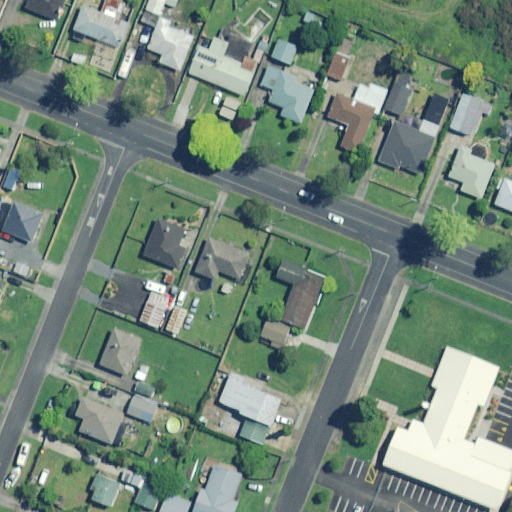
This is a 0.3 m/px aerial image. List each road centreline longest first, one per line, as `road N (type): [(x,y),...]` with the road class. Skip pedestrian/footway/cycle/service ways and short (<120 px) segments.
road 1 (residential): [(0,462),(131,129)]
road 2 (residential): [(285,511),(396,235)]
road 3 (residential): [(131,129),(396,235)]
road 4 (residential): [(0,76),(131,129)]
road 5 (residential): [(396,235),(511,281)]
